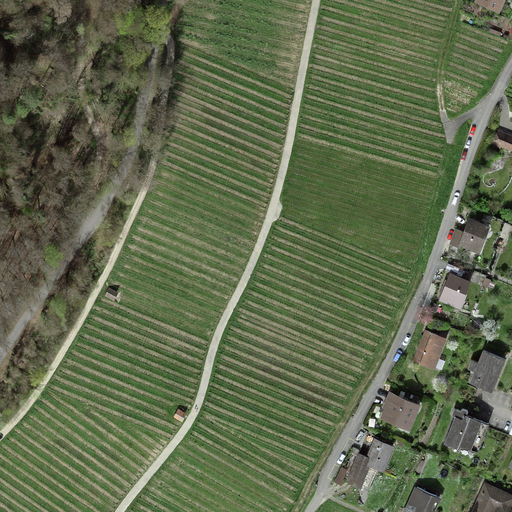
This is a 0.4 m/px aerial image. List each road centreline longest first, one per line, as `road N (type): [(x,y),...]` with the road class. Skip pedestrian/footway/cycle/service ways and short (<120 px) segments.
road 1 (track): [(122,511),(199,403),(210,358),(271,218),(319,0)]
road 2 (residential): [(308,511),(395,347),(485,112),(511,64)]
road 3 (track): [(161,0),(170,52),(167,129),(123,237),(32,397),(0,434)]
road 4 (unclassified): [(0,356),(69,265),(129,155),(161,0)]
road 5 (track): [(65,0),(74,114),(106,197)]
road 6 (track): [(461,0),(437,74),(440,109),(452,125),(485,112)]
